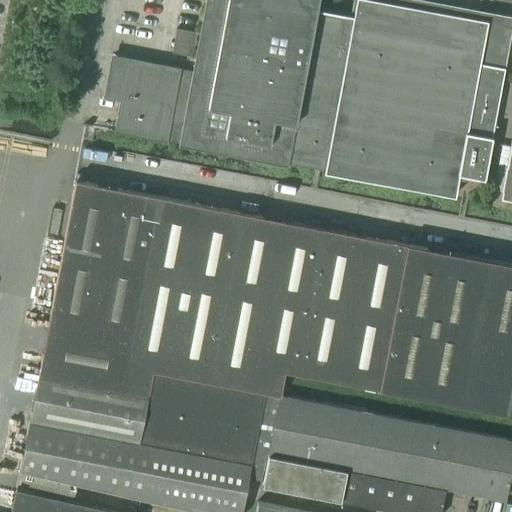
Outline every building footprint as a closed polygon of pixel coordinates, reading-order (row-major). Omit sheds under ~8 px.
[(120,99),(114,131),(167,140),(167,139),(179,141),(178,145),(286,165),(289,163),(324,170),(355,13),(317,6),(318,0),(206,0),(193,71),(181,69),(181,67),(112,54),(104,96),(120,99)] [(375,0),(357,0),(355,13),(324,170),(324,172),(454,196),(459,173),(484,178),(504,68),(501,67),(510,20),(401,0),(383,0),(383,1),(375,0)] [(511,140),(501,198),(511,200),(511,140)] [(195,224),(199,204),(74,180),(38,369),(149,391),(153,369),(125,364),(153,216),(195,224)] [(208,380),(240,212),(199,204),(195,224),(153,216),(125,364),(153,369),(167,372),(208,380)] [(379,388),(407,244),(240,212),(208,380),(167,372),(141,498),(204,511),(239,511),(247,475),(262,478),(278,395),(283,370),(379,388)] [(511,413),(511,263),(407,244),(379,388),(511,413)] [(141,498),(167,372),(153,369),(149,391),(38,369),(19,470),(141,498)] [(511,439),(278,395),(262,478),(261,484),(404,511),(439,511),(444,488),(504,500),(511,459),(511,439)] [(13,511),(18,491),(15,490),(9,511),(13,511)] [(114,511),(18,491),(13,511),(114,511)] [(306,511),(257,502),(255,511),(306,511)]
